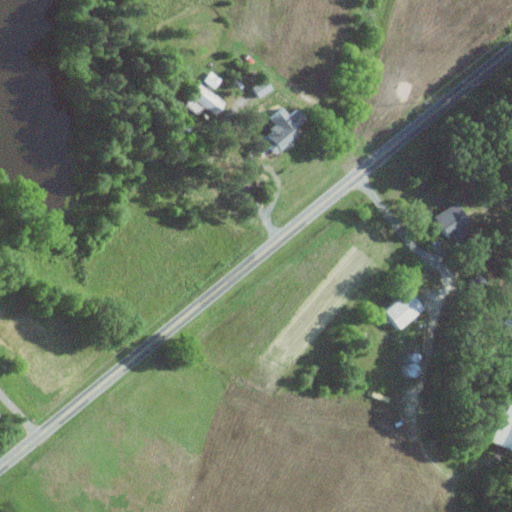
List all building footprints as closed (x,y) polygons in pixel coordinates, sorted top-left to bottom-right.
[(201,81),(211,89),(218,79),(207,72),(201,81)] [(248,87),(253,98),(268,91),(263,80),(248,87)] [(222,99),(193,86),(186,102),(215,115),(222,99)] [(430,216),(445,239),(467,224),(452,202),(430,216)] [(394,328),(418,308),(403,291),(379,311),(394,328)] [(511,311),(508,309),(496,326),(511,338),(511,311)] [(490,443),(506,449),(509,441),(511,441),(511,399),(507,398),(490,443)]
